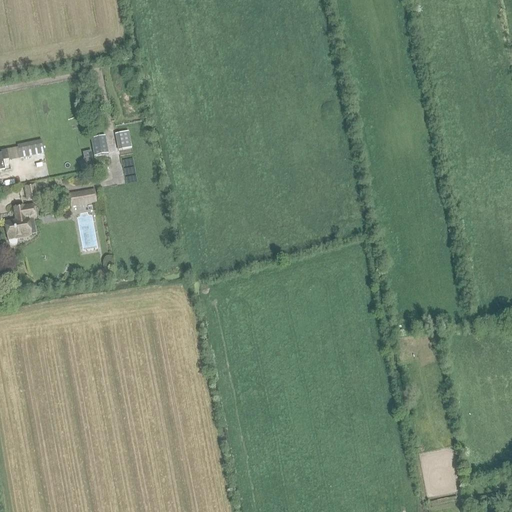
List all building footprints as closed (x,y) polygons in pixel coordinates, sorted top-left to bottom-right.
[(128,132),(115,134),(118,151),(131,148),(128,132)] [(91,139),(94,157),(108,154),(105,137),(91,139)] [(44,154),(42,145),(17,150),(19,159),(44,154)] [(0,170),(5,169),(3,160),(8,159),(6,150),(1,151),(1,153),(0,153),(0,170)] [(35,184),(24,186),(27,203),(38,201),(35,184)] [(67,195),(69,207),(95,203),(93,191),(67,195)] [(29,236),(26,219),(34,218),(32,206),(12,209),(14,221),(4,223),(7,240),(8,242),(8,244),(10,245),(13,245),(15,244),(16,242),(16,240),(16,238),(29,236)]
